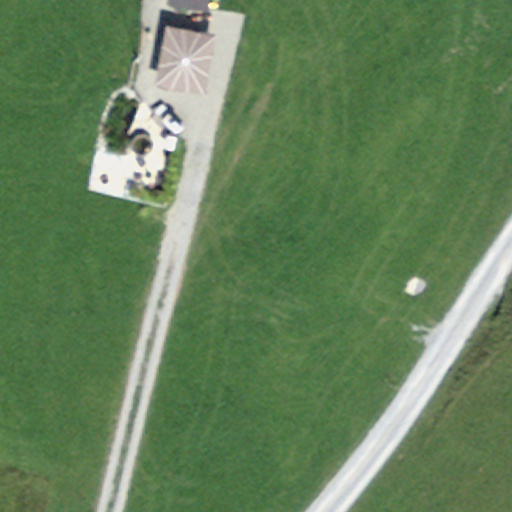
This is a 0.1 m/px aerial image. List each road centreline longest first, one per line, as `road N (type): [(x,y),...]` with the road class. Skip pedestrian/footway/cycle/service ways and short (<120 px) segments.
road 1 (track): [(195,74),(193,167),(106,511)]
road 2 (track): [(511,237),(323,511)]
